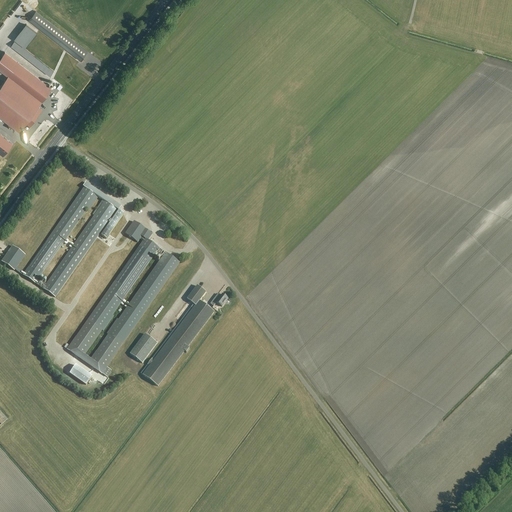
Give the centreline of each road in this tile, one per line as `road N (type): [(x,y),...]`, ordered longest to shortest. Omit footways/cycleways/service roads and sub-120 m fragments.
road 1 (unclassified): [(401,511),(199,244),(166,212),(55,139)]
road 2 (primary): [(55,139),(165,0)]
